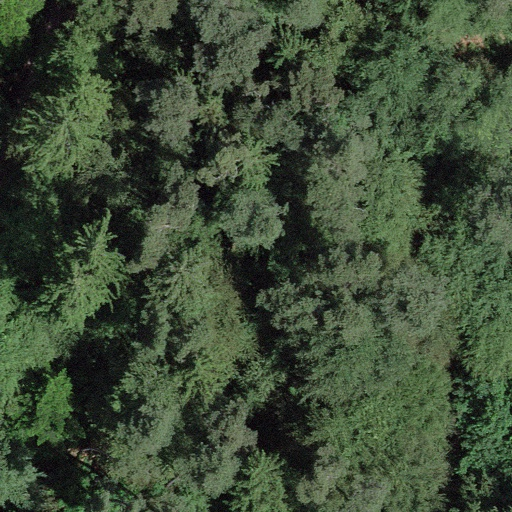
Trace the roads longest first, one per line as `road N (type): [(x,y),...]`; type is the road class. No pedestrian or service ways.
road 1 (track): [(0,259),(52,449),(78,511)]
road 2 (track): [(61,0),(0,166)]
